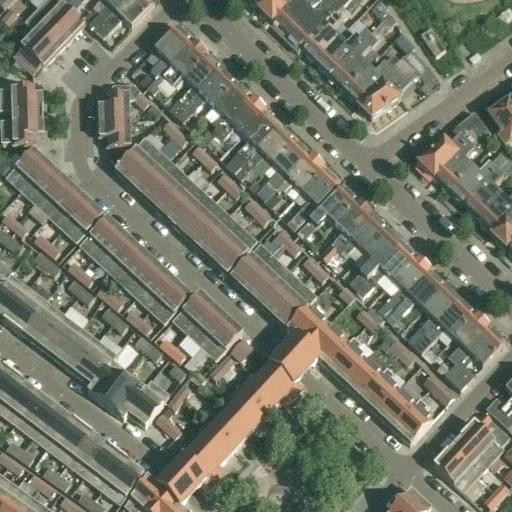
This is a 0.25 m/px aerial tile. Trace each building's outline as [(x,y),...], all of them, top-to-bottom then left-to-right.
[(0,10),(5,15),(5,14),(18,1),(16,0),(4,0),(0,4),(0,10)] [(69,45),(84,30),(51,0),(36,0),(31,6),(39,14),(38,15),(69,45)] [(61,0),(60,2),(69,11),(79,0),(61,0)] [(74,16),(82,9),(90,0),(95,0),(101,5),(106,0),(79,0),(69,11),(74,16)] [(134,0),(106,0),(101,5),(92,14),(100,21),(90,32),(97,39),(134,0)] [(131,33),(154,9),(144,0),(134,0),(97,39),(104,45),(123,25),(131,33)] [(257,13),(257,14),(270,0),(245,0),(258,12),(257,13)] [(270,29),(297,0),(270,0),(257,14),(271,27),(270,29)] [(284,43),(325,0),(297,0),(270,29),(284,43)] [(298,57),(353,0),(339,0),(336,4),(331,0),(325,0),(284,43),(298,57)] [(301,55),(316,69),(340,43),(339,43),(347,35),(340,28),(364,4),(359,0),(353,0),(298,57),(299,57),(301,55)] [(390,20),(380,7),(372,15),(384,26),(390,20)] [(10,13),(7,16),(5,19),(13,27),(18,20),(10,13)] [(26,28),(35,37),(56,58),(69,45),(38,15),(26,28)] [(8,32),(13,27),(5,19),(0,25),(8,32)] [(344,96),(375,64),(378,62),(371,55),(396,28),(390,20),(384,26),(372,40),(372,39),(330,82),(344,96)] [(158,82),(194,45),(193,45),(192,45),(178,31),(154,55),(162,63),(154,72),(157,76),(155,78),(158,82)] [(316,69),(330,82),(372,39),(364,32),(346,50),(340,43),(316,69)] [(414,45),(430,67),(448,55),(433,33),(414,45)] [(14,61),(33,80),(42,71),(43,72),(56,58),(35,37),(21,51),(22,52),(14,61)] [(208,59),(194,45),(158,82),(153,86),(154,86),(147,93),(147,94),(154,100),(157,97),(165,103),(165,104),(166,102),(167,103),(183,84),(184,85),(208,59)] [(359,110),(357,111),(412,57),(411,56),(400,67),(393,60),(376,78),(369,71),(375,64),(344,96),(359,110)] [(440,91),(425,70),(412,57),(357,111),(371,124),(401,103),(399,100),(412,86),(426,100),(440,91)] [(192,92),(183,101),(175,110),(170,115),(176,122),(222,74),(208,60),(208,59),(184,85),(192,92)] [(0,87),(9,94),(18,81),(0,68),(0,87)] [(183,129),(194,117),(205,105),(213,112),(204,121),(205,122),(237,88),(222,74),(176,122),(183,129)] [(146,95),(147,94),(147,93),(154,86),(153,86),(146,81),(138,88),(146,95)] [(205,122),(212,129),(209,133),(216,140),(252,101),(251,102),(237,88),(205,122)] [(133,105),(143,115),(151,107),(133,90),(114,91),(111,94),(111,100),(105,100),(105,109),(98,109),(99,126),(129,125),(128,106),(133,105)] [(0,94),(0,96),(0,98),(1,116),(13,116),(13,121),(43,120),(42,98),(34,99),(34,91),(12,91),(12,94),(0,94)] [(252,101),(216,140),(213,142),(209,147),(216,154),(228,141),(236,149),(266,117),(267,116),(252,101)] [(165,103),(161,107),(170,115),(175,110),(167,103),(166,102),(165,104),(165,103)] [(505,152),(511,147),(511,108),(509,104),(487,119),(501,139),(497,142),(505,152)] [(162,118),(152,109),(145,117),(143,118),(144,126),(155,125),(162,118)] [(281,130),(266,117),(236,149),(241,153),(236,158),(238,160),(230,168),(238,175),(239,176),(281,130)] [(417,168),(433,184),(434,184),(435,183),(485,131),(475,119),(459,131),(445,145),(443,144),(433,155),(417,168)] [(13,151),(36,150),(36,141),(43,141),(43,120),(13,121),(13,125),(1,126),(2,147),(13,147),(13,151)] [(130,151),(129,125),(99,126),(99,143),(106,143),(107,153),(111,153),(112,165),(118,171),(134,154),(130,151)] [(178,135),(170,126),(163,133),(171,142),(178,135)] [(252,173),(249,171),(252,167),(255,171),(264,162),(272,170),(295,144),(281,130),(239,176),(238,175),(234,179),(240,185),(252,173)] [(435,183),(449,197),(473,172),(466,165),(491,139),(485,131),(435,183)] [(189,145),(178,135),(171,142),(182,152),(189,145)] [(206,151),(209,147),(213,142),(206,135),(197,144),(206,151)] [(114,175),(129,188),(158,156),(145,143),(134,154),(118,171),(114,175)] [(280,177),(271,186),(275,189),(272,192),(275,195),(310,159),(295,144),(272,170),(280,177)] [(207,159),(202,154),(199,151),(192,158),(200,166),(207,159)] [(6,183),(21,196),(47,168),(32,154),(13,175),(8,171),(1,177),(7,182),(6,183)] [(172,169),(158,156),(129,188),(143,201),(172,169)] [(449,197),(463,211),(508,164),(500,157),(480,179),(473,172),(449,197)] [(275,195),(279,199),(281,196),(284,199),(293,190),(301,198),(326,172),(311,158),(310,159),(275,195)] [(218,169),(207,159),(200,166),(211,177),(218,169)] [(463,211),(478,225),(502,200),(494,193),(511,174),(511,168),(508,164),(463,211)] [(21,196),(34,209),(61,181),(47,168),(21,196)] [(143,201),(157,214),(186,182),(172,169),(143,201)] [(298,218),(305,224),(340,188),(325,173),(326,172),(301,198),(309,206),(298,218)] [(233,187),(224,179),(217,186),(226,195),(233,187)] [(241,186),(240,186),(248,194),(249,193),(254,187),(246,180),(241,186)] [(34,209),(48,222),(75,194),(61,181),(34,209)] [(157,214),(171,227),(200,195),(186,182),(157,214)] [(275,189),(271,186),(262,194),(255,187),(254,187),(249,193),(264,207),(275,195),(272,192),(275,189)] [(244,197),(233,187),(226,195),(237,205),(244,197)] [(295,239),(304,246),(312,253),(316,249),(308,242),(312,238),(310,236),(313,233),(315,235),(327,223),(334,230),(358,204),(357,205),(343,191),(307,227),(295,239)] [(48,222),(62,235),(88,206),(75,194),(48,222)] [(171,227),(185,239),(214,207),(200,195),(171,227)] [(275,204),(279,199),(275,195),(264,207),(271,214),(278,207),(275,204)] [(491,239),(492,241),(511,219),(511,202),(508,206),(502,200),(478,225),(491,239)] [(331,249),(320,262),(326,268),(373,219),(358,204),(334,230),(342,237),(331,249)] [(244,213),(254,222),(261,215),(251,205),(244,213)] [(62,235),(77,248),(103,220),(88,206),(62,235)] [(185,239),(199,252),(228,220),(214,207),(185,239)] [(264,232),(269,226),(271,224),(261,215),(254,222),(264,232)] [(2,226),(12,234),(18,227),(8,218),(2,226)] [(373,219),(326,268),(342,282),(347,277),(339,269),(345,262),(356,251),(364,258),(387,234),(372,220),(373,219)] [(511,219),(492,241),(506,254),(511,248),(511,219)] [(242,233),(228,220),(199,252),(213,265),(242,233)] [(22,243),(26,239),(29,235),(25,232),(28,228),(22,223),(19,227),(18,227),(12,234),(22,243)] [(80,251),(94,265),(121,236),(106,223),(80,251)] [(228,280),(258,248),(242,233),(213,265),(228,280)] [(402,248),(387,234),(364,258),(372,266),(360,278),(367,285),(402,248)] [(0,237),(0,246),(6,251),(13,243),(3,235),(0,237)] [(292,245),(282,235),(275,243),(285,253),(292,245)] [(94,265),(108,278),(135,249),(121,236),(94,265)] [(34,247),(44,256),(50,248),(40,239),(34,247)] [(23,251),(16,246),(13,243),(6,251),(16,260),(23,251)] [(302,254),(292,245),(285,253),(294,262),(302,254)] [(44,256),(54,264),(61,257),(50,248),(44,256)] [(417,263),(402,248),(367,285),(356,297),(363,304),(373,292),(377,288),(385,296),(417,263)] [(108,278),(122,291),(149,262),(135,249),(108,278)] [(230,282),(242,293),(245,295),(274,264),(259,250),(230,282)] [(34,265),(44,274),(51,266),(41,257),(34,265)] [(122,291),(136,303),(162,275),(149,262),(122,291)] [(319,271),(309,262),(302,270),(312,279),(319,271)] [(367,318),(373,324),(379,331),(385,325),(386,326),(410,300),(433,276),(418,262),(417,263),(385,296),(392,303),(378,317),(374,313),(373,314),(371,313),(367,318)] [(245,295),(253,303),(258,308),(288,277),(274,264),(245,295)] [(54,282),(61,274),(51,266),(44,274),(54,282)] [(67,275),(77,283),(84,276),(74,267),(67,275)] [(329,281),(319,271),(312,279),(322,288),(329,281)] [(136,303),(150,316),(176,288),(162,275),(136,303)] [(77,283),(88,292),(94,284),(84,276),(77,283)] [(433,277),(433,276),(410,300),(386,326),(392,331),(415,308),(423,316),(446,291),(432,278),(433,277)] [(302,290),(288,277),(258,308),(272,321),(302,290)] [(6,285),(0,280),(0,294),(10,281),(10,280),(6,285)] [(30,295),(10,281),(0,294),(0,320),(7,326),(30,295)] [(68,293),(78,302),(85,294),(74,285),(68,293)] [(150,316),(164,330),(191,301),(176,288),(150,316)] [(272,321),(287,334),(308,311),(316,303),(302,290),(272,321)] [(96,299),(107,308),(113,300),(103,291),(96,299)] [(356,301),(353,299),(346,291),(338,299),(348,309),(356,301)] [(418,335),(408,346),(416,353),(461,306),(446,291),(423,316),(430,323),(418,335)] [(88,310),(95,302),(85,294),(78,302),(88,310)] [(47,308),(30,295),(7,326),(24,339),(47,308)] [(172,327),(187,340),(214,311),(199,298),(172,327)] [(117,317),(118,315),(124,309),(113,300),(107,308),(117,317)] [(422,359),(432,348),(444,336),(453,345),(477,319),(476,319),(475,320),(461,306),(416,353),(422,359)] [(64,321),(47,308),(24,339),(41,352),(64,321)] [(187,340),(201,353),(228,324),(214,311),(187,340)] [(296,343),(292,347),(284,355),(298,367),(331,333),(308,311),(287,334),(296,343)] [(102,322),(112,330),(118,322),(108,314),(102,322)] [(125,323),(135,332),(142,324),(132,315),(125,323)] [(373,324),(367,318),(363,315),(356,322),(366,331),(373,324)] [(448,363),(455,369),(456,370),(491,334),(491,333),(477,319),(453,345),(459,351),(448,363)] [(81,334),(64,321),(41,352),(58,365),(81,334)] [(122,338),(129,330),(118,322),(112,330),(122,338)] [(135,332),(146,341),(152,333),(142,324),(135,332)] [(216,367),(241,340),(242,338),(228,324),(201,353),(216,367)] [(379,331),(373,324),(366,331),(376,341),(382,333),(379,331)] [(308,377),(312,373),(319,365),(328,373),(349,349),(348,348),(331,333),(298,367),(308,377)] [(99,347),(81,334),(58,365),(75,378),(99,347)] [(473,364),(482,373),(506,349),(491,334),(456,370),(455,369),(452,374),(444,382),(460,396),(474,381),(465,372),(473,364)] [(135,350),(145,358),(152,350),(142,342),(135,350)] [(241,368),(253,355),(255,352),(244,342),(230,358),(241,368)] [(159,351),(169,360),(176,352),(166,343),(159,351)] [(353,343),(348,348),(349,349),(328,373),(344,388),(372,358),(361,347),(360,349),(353,343)] [(406,356),(395,346),(388,353),(398,363),(406,356)] [(117,361),(99,347),(75,378),(93,391),(112,366),(113,366),(117,361)] [(156,366),(162,358),(152,350),(145,358),(156,366)] [(180,368),(181,367),(186,360),(176,352),(169,360),(180,368)] [(284,355),(270,370),(257,385),(271,397),(298,367),(284,355)] [(415,364),(406,356),(398,363),(408,372),(415,364)] [(344,388),(361,404),(387,375),(386,374),(387,373),(372,358),(344,388)] [(227,360),(219,369),(226,376),(230,371),(234,367),(227,360)] [(88,397),(105,410),(130,380),(113,366),(112,366),(93,391),(88,397)] [(298,388),(301,384),(308,377),(298,367),(271,397),(280,406),(285,411),(302,392),(298,388)] [(437,375),(444,382),(452,374),(444,367),(437,375)] [(215,387),(226,376),(219,369),(208,380),(215,387)] [(169,378),(180,387),(187,379),(175,370),(169,378)] [(0,375),(0,412),(20,385),(3,372),(0,375)] [(206,385),(202,381),(196,375),(189,383),(199,392),(206,385)] [(361,404),(379,421),(401,397),(388,386),(393,380),(387,375),(361,404)] [(439,387),(431,379),(422,388),(430,395),(439,387)] [(123,424),(128,418),(147,393),(146,392),(130,380),(105,410),(123,424)] [(0,412),(0,419),(14,430),(38,398),(20,385),(0,412)] [(236,396),(265,422),(280,406),(271,397),(257,385),(248,394),(243,389),(236,396)] [(486,415),(487,416),(502,429),(511,418),(511,386),(504,395),(511,402),(511,403),(504,412),(496,404),(486,415)] [(145,432),(169,401),(151,387),(146,392),(147,393),(128,418),(145,432)] [(455,402),(439,387),(430,395),(447,411),(455,402)] [(191,396),(182,389),(174,401),(183,407),(191,396)] [(265,422),(236,396),(230,403),(235,407),(226,417),(250,439),(265,422)] [(379,421),(394,434),(416,411),(414,410),(401,397),(379,421)] [(14,430),(32,443),(55,412),(38,398),(14,430)] [(168,412),(169,412),(174,417),(175,417),(183,407),(174,401),(167,411),(168,412)] [(410,449),(436,421),(419,405),(414,410),(416,411),(394,434),(410,449)] [(32,443),(49,456),(73,425),(55,412),(32,443)] [(168,412),(162,419),(168,424),(174,417),(169,412),(168,412)] [(212,422),(204,430),(233,457),(250,439),(226,417),(217,427),(212,422)] [(511,418),(502,429),(508,435),(511,430),(511,418)] [(155,427),(173,443),(179,435),(168,424),(162,419),(155,427)] [(504,456),(500,452),(509,442),(485,419),(462,444),(490,470),(496,476),(503,468),(497,462),(504,456)] [(49,456),(67,470),(90,438),(73,425),(49,456)] [(193,453),(207,466),(221,479),(224,476),(219,472),(233,457),(204,430),(199,436),(204,441),(193,453)] [(67,470),(84,483),(108,451),(90,438),(67,470)] [(462,444),(448,458),(476,484),(490,470),(462,444)] [(6,455),(17,463),(23,455),(12,447),(6,455)] [(84,483),(102,496),(125,465),(108,451),(84,483)] [(193,453),(176,471),(170,478),(168,479),(180,490),(182,493),(207,466),(193,453)] [(17,463),(28,471),(34,462),(23,455),(17,463)] [(0,460),(0,467),(7,473),(13,465),(2,457),(0,460)] [(435,472),(463,498),(476,484),(448,458),(435,472)] [(24,472),(13,465),(7,473),(18,481),(24,472)] [(125,465),(102,496),(102,497),(108,501),(120,510),(144,479),(125,465)] [(207,495),(221,479),(207,466),(182,493),(192,501),(194,499),(202,490),(207,495)] [(42,481),(53,489),(59,480),(49,472),(42,481)] [(511,472),(503,483),(511,491),(511,472)] [(147,482),(125,511),(124,511),(159,511),(180,490),(168,479),(157,492),(147,482)] [(34,480),(28,488),(32,490),(39,496),(45,487),(34,480)] [(64,497),(64,496),(70,488),(59,480),(53,489),(64,497)] [(0,482),(0,511),(3,511),(16,493),(1,482),(0,482)] [(50,503),(56,495),(45,487),(39,496),(50,503)] [(501,488),(492,498),(500,505),(509,495),(501,488)] [(181,511),(192,501),(182,493),(180,490),(159,511),(181,511)] [(3,511),(26,511),(32,504),(16,493),(3,511)] [(428,511),(412,496),(410,499),(398,511),(399,511),(428,511)] [(78,506),(85,511),(89,511),(95,506),(84,498),(78,506)] [(483,508),(487,511),(492,511),(500,505),(492,498),(483,508)] [(59,511),(61,511),(74,511),(76,510),(66,502),(59,511)]
